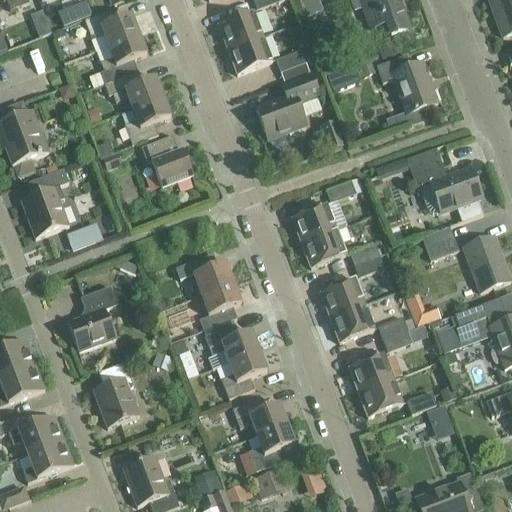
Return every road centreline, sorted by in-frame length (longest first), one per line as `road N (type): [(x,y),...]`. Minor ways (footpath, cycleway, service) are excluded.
road 1 (residential): [(368,511),(170,0)]
road 2 (residential): [(113,511),(0,216)]
road 3 (residential): [(511,177),(443,0)]
